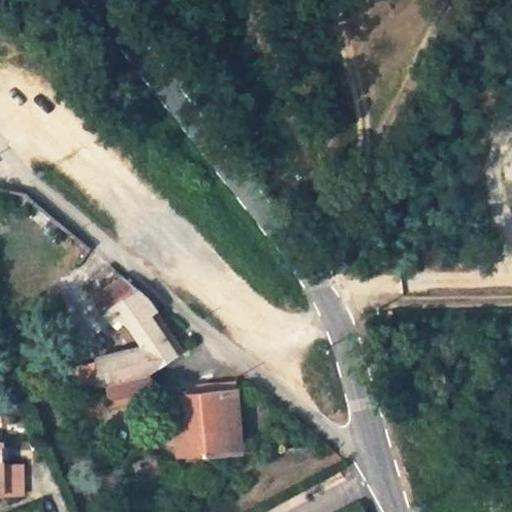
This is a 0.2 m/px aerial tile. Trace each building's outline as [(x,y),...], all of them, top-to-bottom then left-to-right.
[(125,276),(97,294),(113,307),(129,320),(135,330),(146,346),(159,366),(177,355),(152,316),(159,311),(152,301),(125,276)] [(113,307),(107,313),(130,335),(135,330),(129,320),(113,307)] [(186,349),(159,311),(152,316),(177,355),(186,349)] [(146,346),(131,350),(147,373),(159,366),(146,346)] [(131,350),(97,360),(103,383),(108,382),(147,373),(131,350)] [(97,360),(77,366),(82,389),(103,383),(97,360)] [(108,382),(112,402),(157,388),(147,373),(108,382)] [(216,382),(216,392),(201,393),(186,394),(174,395),(178,455),(186,453),(187,463),(227,461),(226,452),(241,452),(237,381),(216,382)] [(201,393),(201,386),(185,387),(186,394),(201,393)] [(4,466),(4,443),(0,442),(0,495),(25,496),(25,465),(4,466)] [(159,477),(152,457),(134,464),(141,484),(159,477)] [(145,494),(163,488),(159,477),(141,484),(145,494)]
